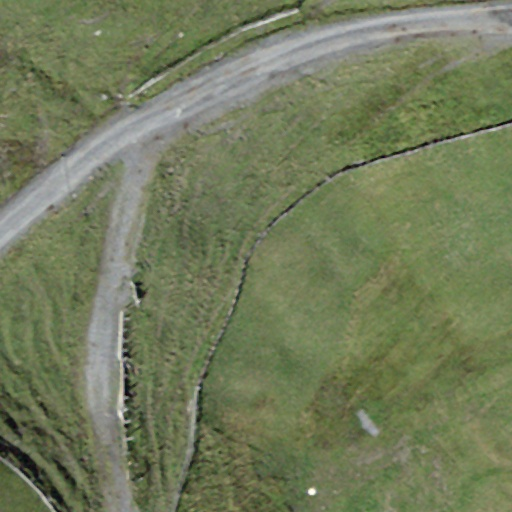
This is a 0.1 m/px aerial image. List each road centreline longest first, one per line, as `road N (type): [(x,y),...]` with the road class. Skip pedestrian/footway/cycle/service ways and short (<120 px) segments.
road 1 (track): [(0,241),(174,103),(288,47),(511,18)]
road 2 (track): [(138,511),(115,390),(118,347),(174,103)]
